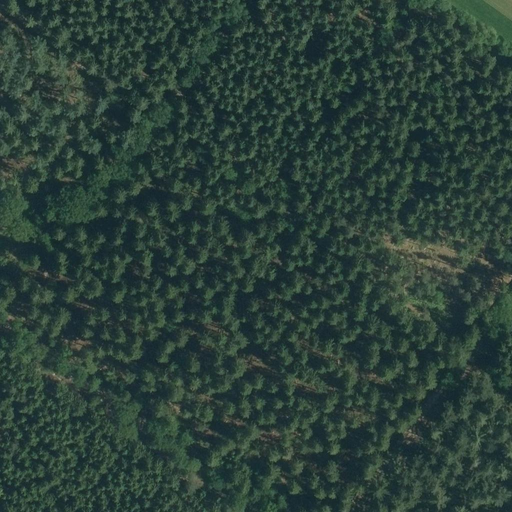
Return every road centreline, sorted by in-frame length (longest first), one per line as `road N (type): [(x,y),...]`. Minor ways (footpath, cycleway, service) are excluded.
road 1 (track): [(261,511),(0,324)]
road 2 (track): [(348,511),(511,294)]
